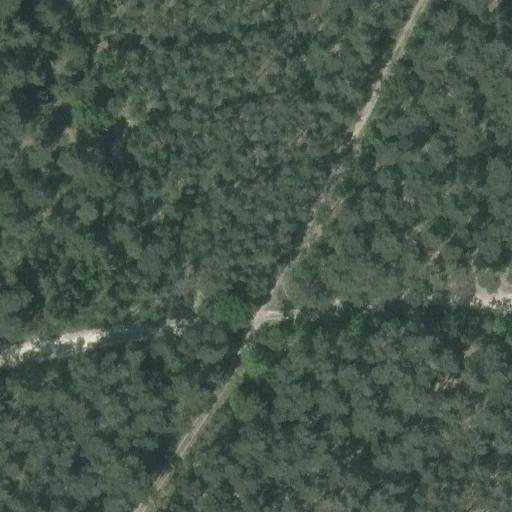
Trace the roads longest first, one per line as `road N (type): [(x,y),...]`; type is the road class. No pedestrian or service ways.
road 1 (track): [(431,0),(376,88),(333,195),(302,233),(212,402),(142,511)]
road 2 (track): [(257,319),(360,303),(511,304)]
road 3 (track): [(257,319),(18,347)]
